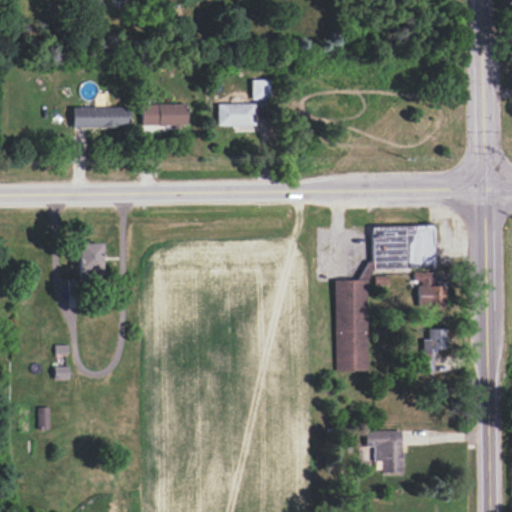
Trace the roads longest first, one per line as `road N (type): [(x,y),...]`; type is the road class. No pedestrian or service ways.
road 1 (tertiary): [(476,0),(485,511)]
road 2 (tertiary): [(0,195),(511,190)]
